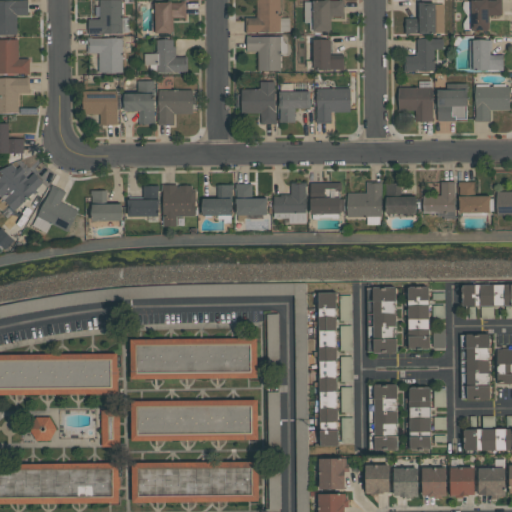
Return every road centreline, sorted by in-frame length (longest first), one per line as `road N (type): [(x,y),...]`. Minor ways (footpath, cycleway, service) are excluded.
road 1 (residential): [(67,151),(511,151)]
road 2 (residential): [(217,0),(219,156)]
road 3 (residential): [(375,0),(377,153)]
road 4 (residential): [(57,0),(58,110),(67,151)]
